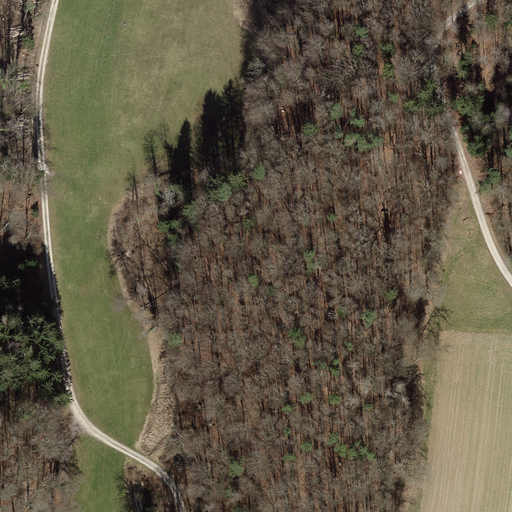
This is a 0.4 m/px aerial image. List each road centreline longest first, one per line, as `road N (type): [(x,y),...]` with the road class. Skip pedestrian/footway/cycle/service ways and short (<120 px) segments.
road 1 (track): [(50,0),(35,74),(42,197),(70,397),(89,430),(169,478),(181,511)]
road 2 (track): [(474,0),(438,38),(434,73),(474,202),(511,280)]
